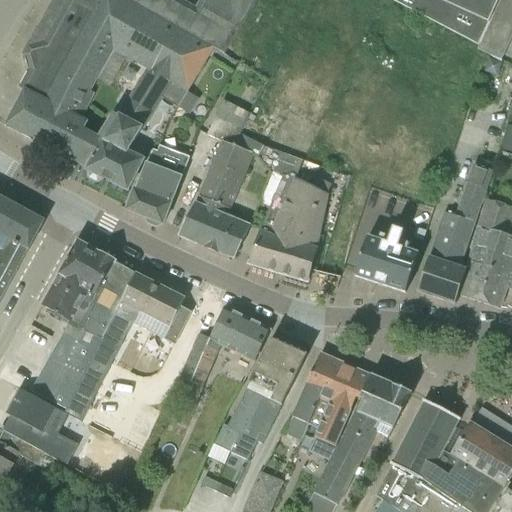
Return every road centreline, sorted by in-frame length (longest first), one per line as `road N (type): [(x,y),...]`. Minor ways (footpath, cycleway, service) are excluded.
road 1 (tertiary): [(511,335),(288,310),(73,208)]
road 2 (unknown): [(326,318),(282,423),(231,511)]
road 3 (residential): [(0,341),(73,208)]
